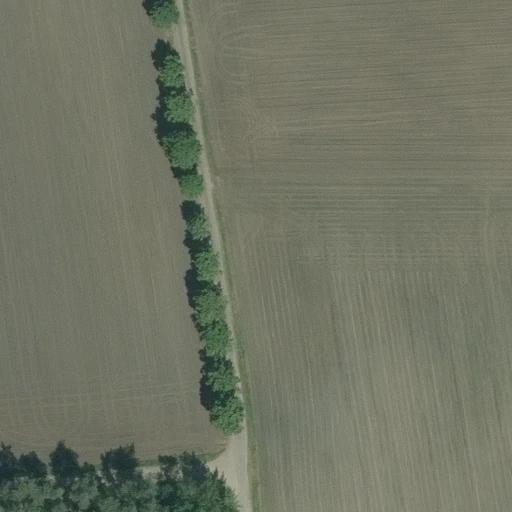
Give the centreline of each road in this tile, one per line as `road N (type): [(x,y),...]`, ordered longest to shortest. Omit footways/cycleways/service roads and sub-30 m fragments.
road 1 (residential): [(178,0),(242,429),(244,511)]
road 2 (track): [(237,469),(0,487)]
